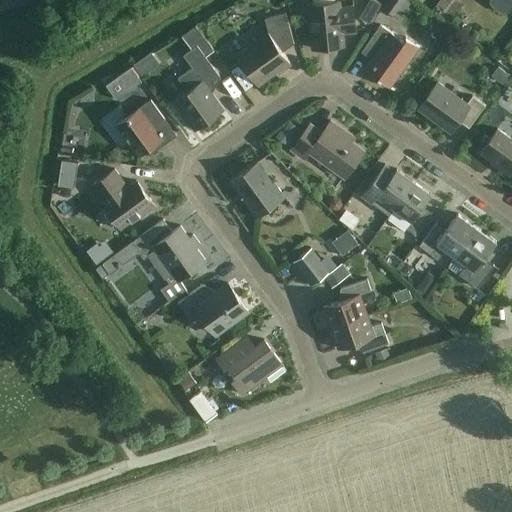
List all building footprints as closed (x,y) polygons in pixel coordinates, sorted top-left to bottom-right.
[(334,0),(312,0),(313,3),(309,4),(313,48),(343,45),(342,31),(356,30),(353,6),(340,7),(339,1),(335,1),(334,0)] [(376,0),(369,0),(360,17),(370,23),(382,3),(376,0)] [(407,0),(388,0),(384,7),(397,16),(408,1),(407,0)] [(511,0),(490,0),(490,1),(491,5),(500,12),(505,12),(509,10),(511,6),(511,0)] [(409,2),(399,17),(412,26),(422,11),(409,2)] [(268,32),(236,55),(258,84),(289,61),(282,51),(294,42),(285,12),(264,18),(268,32)] [(365,68),(389,86),(419,46),(406,36),(403,40),(380,24),(364,47),(374,55),(365,68)] [(219,75),(206,56),(214,50),(196,25),(181,34),(191,49),(183,54),(192,67),(177,77),(187,90),(173,100),(195,130),(224,109),(206,84),(219,75)] [(499,64),(493,73),(504,82),(510,73),(499,64)] [(131,66),(105,85),(116,99),(142,81),(131,66)] [(437,81),(418,107),(451,131),(459,120),(469,127),(485,104),(472,95),(466,103),(437,81)] [(117,124),(138,153),(155,141),(157,144),(162,140),(153,127),(165,119),(151,99),(117,124)] [(310,151),(345,176),(364,150),(341,134),(344,130),(330,120),(322,132),(309,123),(291,148),(304,158),(310,151)] [(511,138),(497,128),(481,151),(501,165),(499,167),(509,174),(511,169),(511,138)] [(280,130),(275,136),(284,143),(288,136),(280,130)] [(61,159),(57,183),(73,185),(77,161),(61,159)] [(230,180),(257,217),(285,196),(274,181),(272,182),(256,161),(230,180)] [(389,215),(413,181),(396,168),(394,171),(384,164),(362,195),(389,215)] [(157,208),(136,180),(127,186),(114,168),(90,185),(121,228),(139,215),(142,219),(157,208)] [(404,229),(406,227),(416,234),(432,212),(423,205),(431,193),(413,181),(389,215),(387,217),(404,229)] [(62,194),(52,201),(60,212),(70,205),(62,194)] [(359,219),(345,208),(339,217),(347,223),(346,225),(353,229),(359,219)] [(456,255),(477,227),(457,213),(445,229),(436,222),(419,244),(438,258),(445,248),(456,255)] [(103,278),(139,252),(144,258),(149,255),(165,277),(172,272),(177,279),(205,259),(196,247),(200,244),(193,234),(189,237),(180,224),(172,230),(163,218),(102,262),(102,263),(96,267),(103,278)] [(477,227),(456,255),(466,263),(459,273),(477,287),(494,264),(484,257),(496,241),(477,227)] [(293,260),(311,284),(329,271),(311,247),(293,260)] [(332,285),(343,277),(337,268),(326,277),(332,285)] [(330,327),(367,314),(360,293),(371,289),(367,278),(340,287),(344,298),(323,306),(330,327)] [(421,279),(415,287),(424,294),(430,286),(421,279)] [(248,310),(228,282),(210,295),(202,284),(178,301),(192,321),(201,314),(215,333),(248,310)] [(407,286),(393,292),(397,302),(411,296),(407,286)] [(430,290),(424,299),(432,305),(439,296),(430,290)] [(151,304),(143,314),(155,322),(162,312),(151,304)] [(381,322),(371,325),(367,314),(330,327),(338,348),(359,340),(363,352),(388,343),(381,322)] [(243,338),(216,357),(224,368),(228,366),(236,377),(232,380),(242,393),(282,363),(264,338),(250,348),(243,338)] [(387,347),(374,351),(377,360),(390,356),(387,347)] [(187,371),(175,379),(183,389),(194,381),(187,371)] [(217,412),(203,392),(191,400),(205,420),(217,412)]
